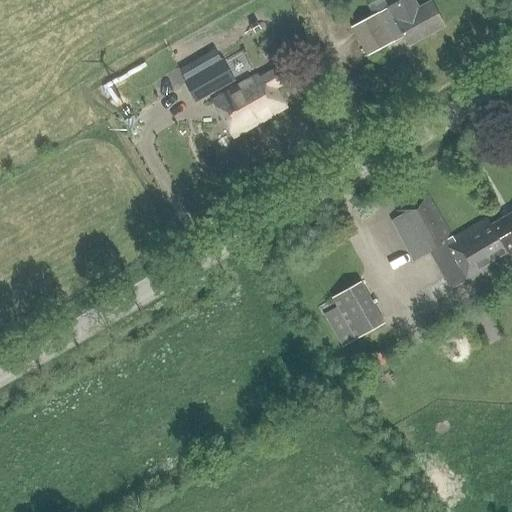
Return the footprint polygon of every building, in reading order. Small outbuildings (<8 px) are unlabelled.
[(367,56),(393,41),(390,36),(401,30),(409,46),(444,27),(431,2),(419,9),(413,0),(403,0),(389,8),(384,0),(378,0),(368,6),(373,16),(352,28),(367,56)] [(235,81),(222,59),(183,82),(196,104),(235,81)] [(275,71),(267,76),(260,80),(258,76),(213,101),(234,138),(287,108),(276,89),(283,84),(275,71)] [(427,195),(398,211),(399,214),(390,219),(413,262),(446,243),(469,283),(511,259),(509,256),(511,254),(511,212),(491,225),(487,219),(453,239),(427,195)] [(337,297),(341,305),(329,312),(347,346),(392,322),(369,280),(337,297)]
